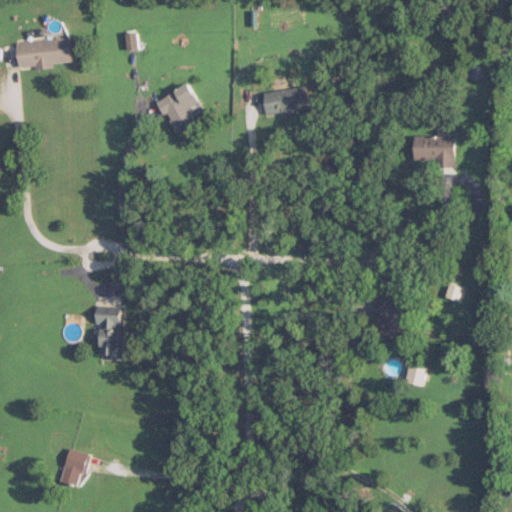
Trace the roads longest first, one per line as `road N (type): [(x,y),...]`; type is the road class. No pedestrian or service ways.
road 1 (residential): [(101,254),(362,260)]
road 2 (residential): [(237,511),(250,426),(241,258)]
